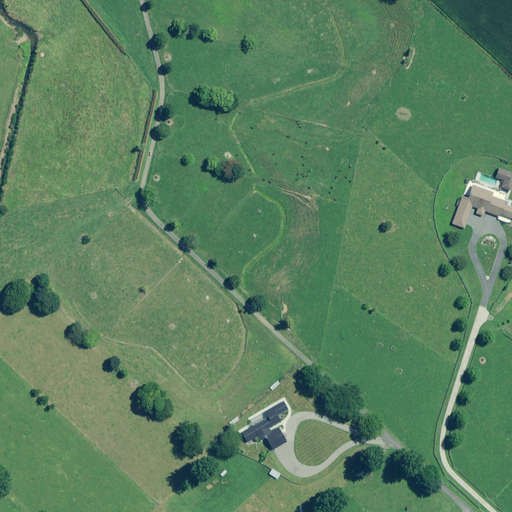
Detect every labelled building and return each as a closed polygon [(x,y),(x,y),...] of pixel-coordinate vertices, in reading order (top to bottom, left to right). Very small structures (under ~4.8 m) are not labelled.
[(501,188),(510,192),(511,186),(511,173),(498,168),(496,173),(500,175),(499,177),(504,179),(501,188)] [(511,208),(501,204),(503,200),(491,196),(492,193),(468,184),(464,194),(469,195),(466,204),(459,202),(451,224),(464,229),(471,207),(477,209),(475,214),(483,217),(484,213),(511,222),(511,208)] [(280,384),(277,381),(269,388),(272,391),(280,384)] [(264,413),(265,415),(250,424),(252,427),(241,433),(246,443),(254,439),(256,442),(264,437),(272,450),(286,442),(275,425),(280,422),(277,416),(287,410),(282,402),(264,413)] [(240,420),(236,416),(228,425),(232,428),(240,420)] [(280,474),(272,469),(269,474),(277,479),(280,474)]
